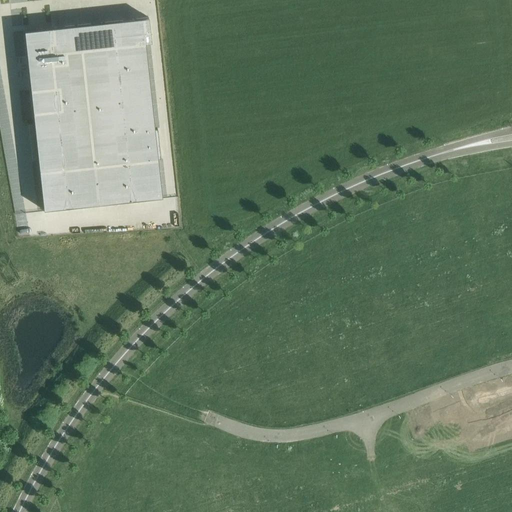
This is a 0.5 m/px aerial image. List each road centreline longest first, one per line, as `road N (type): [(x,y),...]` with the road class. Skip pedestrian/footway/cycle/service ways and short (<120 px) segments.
road 1 (unclassified): [(511,139),(379,174),(230,257),(121,360),(61,437),(20,511)]
road 2 (unclassified): [(212,419),(273,436),(316,431),(365,422),(511,366)]
